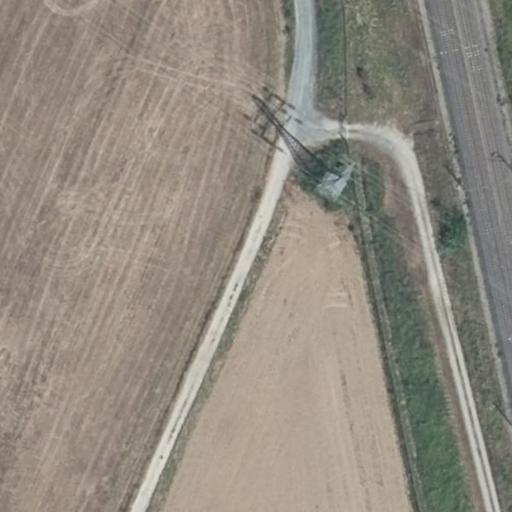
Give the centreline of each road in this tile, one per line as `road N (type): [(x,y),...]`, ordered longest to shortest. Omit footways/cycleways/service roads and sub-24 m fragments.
road 1 (track): [(145,511),(296,122),(379,138),(412,172),(492,511)]
road 2 (unclassified): [(296,122),(303,0)]
